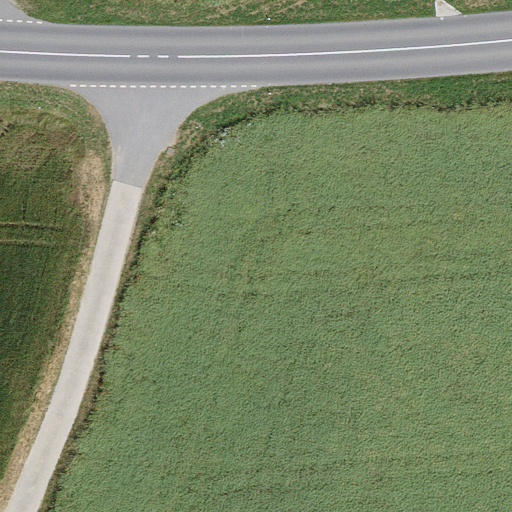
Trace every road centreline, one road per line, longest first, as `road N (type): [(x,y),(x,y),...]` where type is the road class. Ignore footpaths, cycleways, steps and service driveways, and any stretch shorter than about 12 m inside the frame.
road 1 (tertiary): [(0,53),(154,60),(511,41)]
road 2 (track): [(11,511),(78,356),(139,145),(154,60)]
